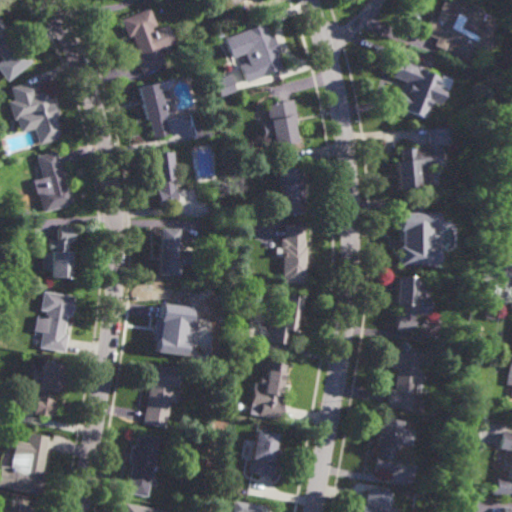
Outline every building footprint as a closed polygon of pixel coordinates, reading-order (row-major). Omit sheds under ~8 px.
[(460,0),(481,10),(471,31),(476,33),(466,54),(421,33),(428,17),(432,18),(435,12),(437,13),(442,0),(460,0)] [(151,31),(160,27),(167,46),(158,50),(164,64),(140,73),(134,57),(138,55),(130,35),(126,37),(119,19),(148,8),(155,25),(150,27),(151,31)] [(268,35),(270,34),(278,53),(275,54),(281,68),(244,82),(238,65),(253,59),(242,30),(263,22),(268,35)] [(14,75),(0,57),(0,23),(31,62),(14,75)] [(432,74),(432,76),(437,78),(434,86),(441,88),(435,105),(427,102),(421,118),(389,105),(394,93),(396,94),(398,90),(402,92),(406,82),(391,76),(397,61),(432,74)] [(232,91),(227,75),(212,79),(217,96),(232,91)] [(31,94),(46,90),(49,99),(50,99),(56,119),(54,119),(60,138),(38,145),(33,129),(20,133),(15,119),(13,120),(7,102),(13,100),(9,88),(27,82),(31,94)] [(157,91),(164,89),(170,113),(163,115),(168,134),(152,139),(147,119),(144,120),(136,87),(155,82),(157,91)] [(296,142),(273,146),(271,139),(263,141),(259,122),(267,121),(264,105),(291,99),(294,115),(290,116),(296,142)] [(447,145),(446,128),(425,128),(425,145),(447,145)] [(415,151),(426,151),(428,165),(416,166),(418,189),(398,190),(395,162),(401,161),(400,150),(415,148),(415,151)] [(58,165),(59,164),(64,185),(67,184),(72,205),(42,213),(37,192),(44,191),(35,156),(54,151),(58,165)] [(176,205),(158,207),(156,190),(156,182),(153,182),(149,155),(170,152),(174,179),(173,181),(176,205)] [(306,213),(302,213),(302,215),(281,216),(279,186),(278,186),(277,170),(302,168),(306,213)] [(426,251),(433,251),(434,266),(398,266),(398,248),(401,248),(401,232),(398,232),(398,214),(433,214),(433,229),(427,229),(426,251)] [(73,243),(67,243),(67,252),(72,252),(72,279),(49,279),(49,272),(41,272),(41,253),(50,253),(50,252),(47,252),(47,243),(49,243),(49,241),(59,241),(59,239),(57,239),(57,227),(73,227),(73,243)] [(302,240),(304,240),(304,247),(305,248),(305,276),(303,276),(303,284),(281,283),(282,250),(279,250),(280,240),(283,240),(284,227),(303,227),(302,240)] [(177,245),(178,245),(178,251),(190,251),(190,266),(177,266),(177,276),(157,275),(157,244),(159,244),(159,229),(177,229),(177,245)] [(426,316),(415,316),(414,332),(413,332),(395,331),(396,313),(399,313),(399,305),(396,305),(397,278),(418,279),(418,285),(422,285),(421,299),(427,299),(426,316)] [(70,317),(66,316),(63,336),(67,336),(64,353),(39,349),(41,333),(33,332),(35,317),(44,318),(45,312),(39,311),(42,292),(74,297),(70,317)] [(296,333),(288,332),(285,346),(265,342),(267,327),(278,328),(282,300),(283,295),(302,298),(296,333)] [(188,326),(186,326),(183,345),(162,342),(163,329),(155,328),(158,304),(190,308),(188,326)] [(419,384),(414,383),(412,396),(413,396),(411,409),(386,405),(389,388),(394,389),(397,369),(388,368),(391,348),(401,349),(401,350),(419,353),(416,370),(421,371),(419,384)] [(511,394),(508,394),(509,387),(502,386),(504,374),(506,358),(511,358),(511,394)] [(64,391),(53,390),(52,399),(54,399),(51,417),(32,413),(36,391),(38,391),(42,363),(64,367),(63,373),(67,373),(64,391)] [(280,405),(282,405),(280,419),(257,415),(259,405),(250,404),(252,388),(257,389),(259,377),(264,377),(266,363),(286,366),(284,374),(285,374),(280,405)] [(177,387),(171,386),(166,413),(161,412),(159,426),(142,423),(147,388),(145,387),(148,364),(180,369),(177,387)] [(401,428),(414,429),(412,443),(398,441),(397,447),(396,447),(392,472),(372,470),(373,470),(376,453),(378,453),(380,444),(375,444),(376,435),(373,434),(374,425),(379,425),(380,415),(402,418),(401,428)] [(272,460),(276,461),(273,477),(248,472),(250,457),(255,428),(277,432),(272,460)] [(511,495),(488,492),(489,481),(493,481),(493,477),(505,479),(507,464),(499,462),(501,448),(495,447),(497,430),(511,431),(511,495)] [(41,473),(44,474),(41,494),(11,489),(11,487),(0,485),(0,465),(9,466),(14,440),(25,442),(27,432),(47,435),(41,473)] [(146,496),(126,493),(131,463),(127,463),(130,445),(134,445),(136,433),(156,436),(146,496)] [(389,511),(360,511),(362,505),(365,505),(367,490),(381,490),(393,494),(389,511)] [(18,498),(15,511),(36,511),(38,502),(18,498)] [(267,511),(243,511),(245,503),(268,507),(267,511)]
